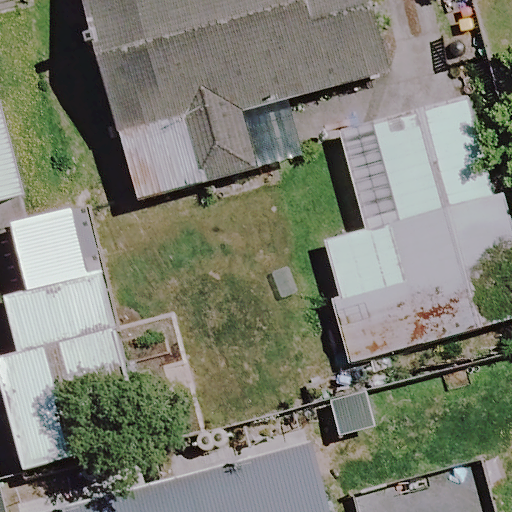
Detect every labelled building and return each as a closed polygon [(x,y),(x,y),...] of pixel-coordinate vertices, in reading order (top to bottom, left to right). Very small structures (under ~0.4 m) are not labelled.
[(390,67),(371,0),(90,0),(147,196),(309,150),(293,95),(390,67)] [(0,71),(11,68),(0,19),(0,71)] [(511,296),(511,182),(489,103),(392,131),(419,224),(336,248),(362,340),(511,296)] [(92,275),(0,299),(0,431),(14,482),(72,466),(55,402),(121,385),(92,275)] [(353,511),(331,432),(48,511),(353,511)]
